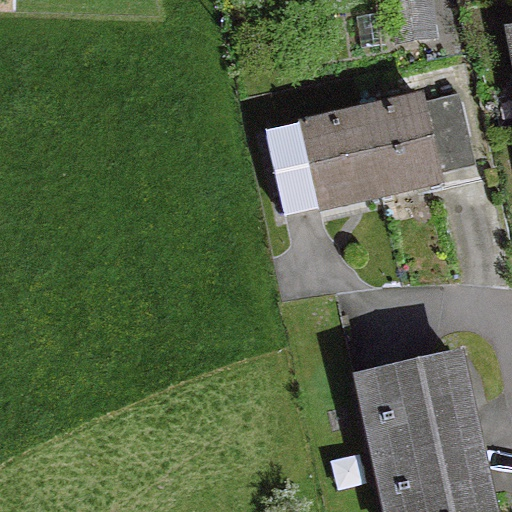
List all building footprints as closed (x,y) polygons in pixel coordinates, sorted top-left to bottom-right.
[(417,0),(387,0),(394,45),(424,40),(417,0)] [(357,119),(375,196),(435,182),(432,168),(468,160),(454,97),(357,119)] [(276,207),(311,199),(314,209),(375,196),(357,119),(262,142),(276,207)] [(451,361),(356,382),(374,462),(469,441),(451,361)] [(484,511),(469,441),(374,462),(385,511),(484,511)]
